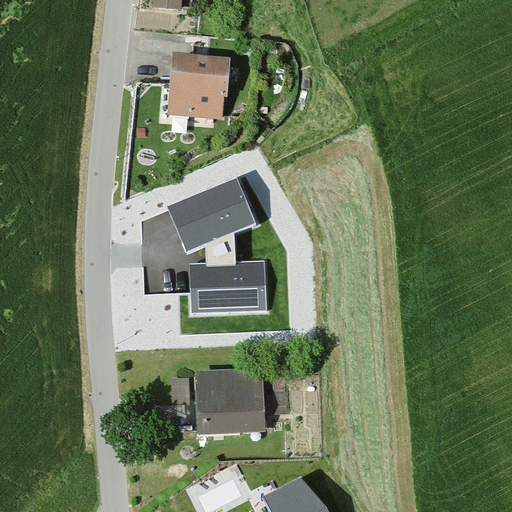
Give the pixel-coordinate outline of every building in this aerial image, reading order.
[(227,62),(173,56),(167,115),(216,120),(219,99),(224,99),(227,62)] [(232,156),(142,191),(149,211),(240,176),(232,156)] [(238,180),(169,208),(188,253),(206,245),(207,267),(233,266),(231,235),(256,225),(238,180)] [(266,310),(264,265),(233,266),(207,267),(190,268),(192,313),(266,310)] [(258,374),(197,376),(199,438),(260,436),(258,374)] [(301,478),(262,496),(270,511),(328,511),(326,507),(301,478)]
